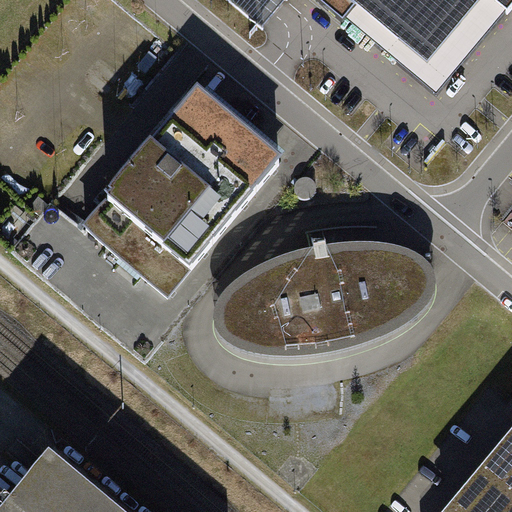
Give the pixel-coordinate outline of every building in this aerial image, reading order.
[(435,99),(511,6),(511,0),(311,0),(345,27),(348,23),(435,99)] [(196,101),(85,229),(168,301),(279,172),(196,101)] [(228,307),(221,331),(246,352),(304,356),(371,341),(420,313),(427,283),(404,264),(348,259),(263,281),(228,307)] [(511,511),(511,448),(457,511),(511,511)] [(111,511),(53,463),(11,511),(111,511)]
